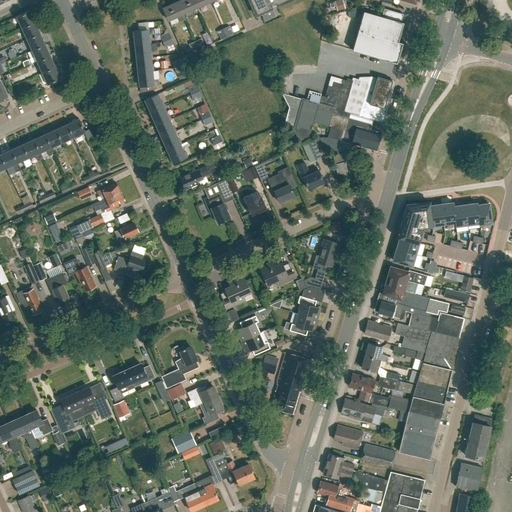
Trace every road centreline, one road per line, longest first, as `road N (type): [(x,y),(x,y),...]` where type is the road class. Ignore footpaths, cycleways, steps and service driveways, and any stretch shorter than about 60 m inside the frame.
road 1 (residential): [(433,511),(511,186)]
road 2 (residential): [(370,192),(291,464)]
road 3 (residential): [(0,388),(197,299)]
road 4 (unclassified): [(187,277),(98,82)]
road 5 (unclassified): [(0,361),(187,277)]
road 6 (secondary): [(330,390),(388,194)]
road 7 (residential): [(428,0),(370,192)]
road 8 (unclassified): [(291,464),(271,453),(197,299)]
road 9 (residential): [(187,277),(338,207)]
